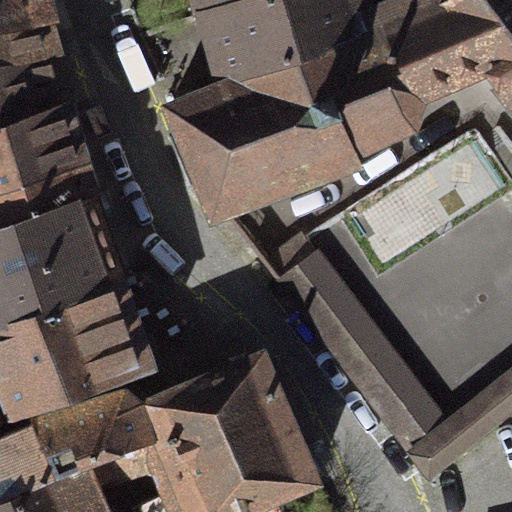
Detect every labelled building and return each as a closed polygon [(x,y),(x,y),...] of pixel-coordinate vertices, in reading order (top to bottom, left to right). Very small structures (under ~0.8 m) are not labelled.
[(0,0),(0,29),(48,20),(43,0),(0,0)] [(178,100),(167,104),(171,115),(173,114),(192,160),(211,205),(210,206),(214,215),(223,212),(359,158),(354,149),(377,139),(378,141),(383,139),(382,137),(404,127),(405,129),(411,127),(414,123),(411,121),(421,97),(424,96),(427,92),(483,68),(511,103),(511,0),(440,0),(430,5),(374,25),(295,53),(219,80),(185,93),(186,98),(179,101),(178,100)] [(197,0),(200,12),(237,0),(197,0)] [(440,0),(237,0),(200,12),(219,80),(295,53),(374,25),(430,5),(440,0)] [(48,20),(0,29),(0,65),(57,52),(48,20)] [(0,124),(66,100),(57,52),(0,65),(0,124)] [(0,124),(0,191),(82,160),(66,100),(0,124)] [(0,231),(92,193),(82,160),(0,191),(0,231)] [(0,319),(120,272),(92,193),(0,231),(0,319)] [(304,235),(261,260),(420,469),(427,477),(511,409),(511,370),(446,424),(319,255),(304,235)] [(120,272),(0,319),(0,386),(12,416),(149,365),(120,272)] [(190,511),(284,511),(277,496),(314,481),(259,352),(143,400),(159,436),(190,511)] [(119,388),(29,422),(52,480),(150,439),(137,403),(119,388)] [(0,433),(0,503),(52,480),(29,422),(0,433)] [(52,480),(0,503),(0,511),(190,511),(159,436),(150,439),(52,480)]
